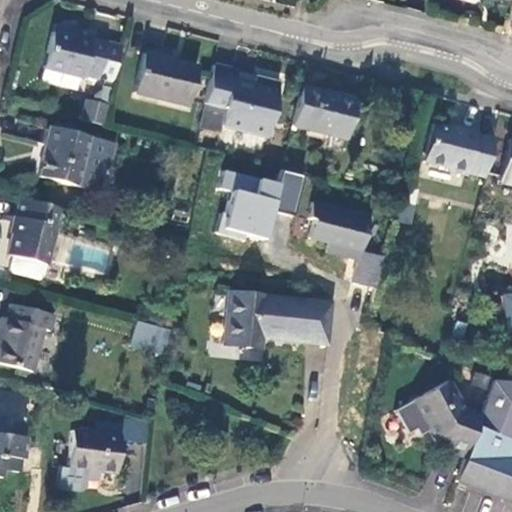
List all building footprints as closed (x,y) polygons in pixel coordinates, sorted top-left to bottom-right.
[(51,27),(41,66),(80,75),(81,71),(96,75),(104,40),(91,37),(92,32),(76,28),(75,33),(51,27)] [(193,65),(142,52),(132,90),(183,103),(193,65)] [(202,100),(195,128),(213,133),(215,123),(260,134),(275,79),(250,72),(248,81),(230,76),(232,68),(209,62),(200,100),(202,100)] [(350,96),(301,82),(289,120),(338,134),(350,96)] [(78,117),(99,122),(104,103),(83,97),(78,117)] [(462,172),(478,176),(490,136),(472,131),(473,126),(456,121),(455,127),(429,120),(418,160),(442,166),(441,172),(460,177),(462,172)] [(109,143),(43,125),(39,144),(43,145),(35,176),(91,191),(97,167),(103,163),(109,143)] [(511,137),(505,135),(494,177),(511,181),(511,137)] [(296,214),(304,175),(280,170),(278,181),(221,170),(217,190),(226,192),(218,233),(270,243),(276,210),(296,214)] [(64,211),(20,201),(7,256),(12,258),(9,270),(11,274),(38,281),(42,278),(45,266),(54,230),(59,231),(64,211)] [(340,299),(361,305),(375,258),(354,251),(363,217),(304,202),(300,218),(305,220),(301,238),(320,243),(318,252),(351,260),(340,299)] [(261,338),(323,344),(326,302),(224,292),(220,346),(250,349),(251,338),(261,338)] [(507,335),(511,334),(511,292),(500,295),(507,335)] [(0,365),(29,373),(40,332),(47,334),(50,321),(9,310),(6,323),(0,321),(0,365)] [(130,349),(162,356),(167,330),(136,322),(130,349)] [(260,349),(261,338),(251,338),(250,349),(260,349)] [(434,448),(465,461),(477,418),(460,411),(444,384),(408,405),(434,448)] [(511,386),(491,385),(477,418),(465,461),(454,487),(511,510),(511,464),(507,463),(511,450),(511,386)] [(18,476),(23,428),(0,425),(0,481),(4,482),(5,475),(18,476)] [(68,434),(64,471),(93,474),(93,470),(112,472),(115,438),(68,434)]
